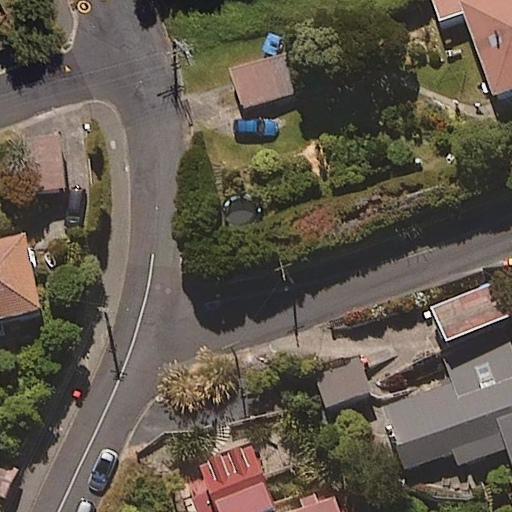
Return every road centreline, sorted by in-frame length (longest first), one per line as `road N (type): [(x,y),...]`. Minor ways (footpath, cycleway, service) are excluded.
road 1 (residential): [(133,347),(269,314),(511,231)]
road 2 (residential): [(133,347),(156,215),(157,156),(132,50)]
road 3 (residential): [(65,511),(133,347)]
road 4 (residential): [(132,50),(0,96)]
